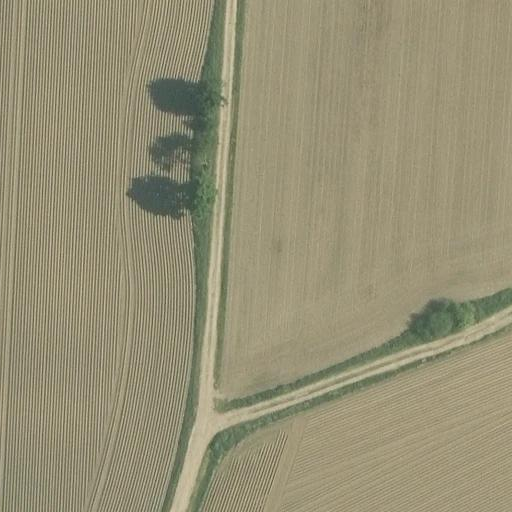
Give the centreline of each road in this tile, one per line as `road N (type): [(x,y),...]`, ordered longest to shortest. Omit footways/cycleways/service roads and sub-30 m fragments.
road 1 (track): [(233,0),(200,433),(175,511)]
road 2 (track): [(511,314),(456,342),(200,433)]
